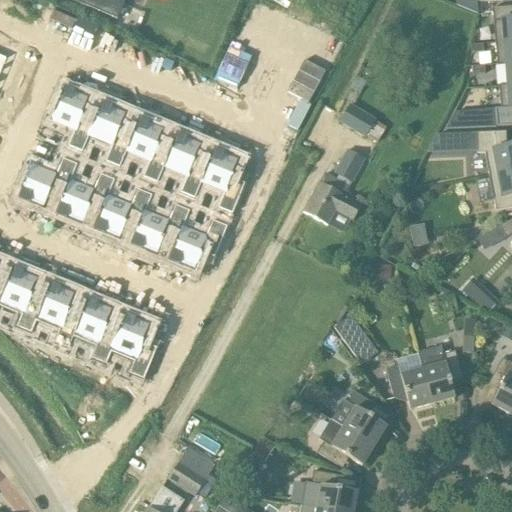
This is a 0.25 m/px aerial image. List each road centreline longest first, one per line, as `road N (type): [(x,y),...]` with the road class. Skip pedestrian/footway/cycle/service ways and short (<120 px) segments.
road 1 (residential): [(55,46),(280,139)]
road 2 (residential): [(0,225),(192,307)]
road 3 (residential): [(403,511),(402,496),(436,462),(486,462),(511,487)]
road 4 (residential): [(55,46),(0,180)]
